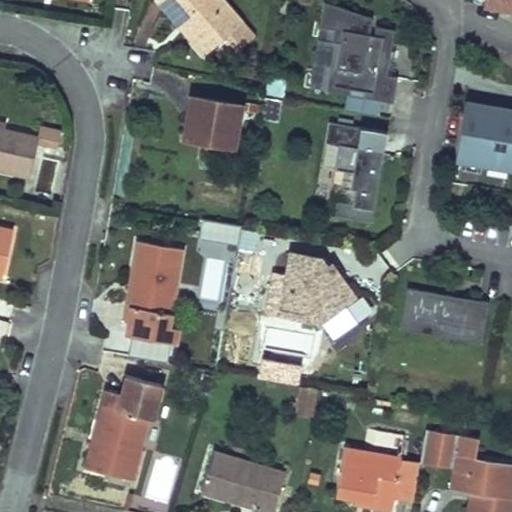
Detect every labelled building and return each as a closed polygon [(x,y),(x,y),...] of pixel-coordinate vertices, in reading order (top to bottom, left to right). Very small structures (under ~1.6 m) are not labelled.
[(242,30),(215,0),(159,0),(154,4),(179,33),(187,26),(212,55),(242,30)] [(378,63),(382,40),(392,41),(396,19),(377,16),(375,25),(370,24),(373,7),(331,0),(322,0),(318,24),(333,27),(330,39),(339,41),(335,64),(329,63),(324,89),(348,93),(349,87),(362,89),(361,95),(391,101),(397,66),(388,64),(378,63)] [(187,26),(179,33),(204,62),(212,55),(187,26)] [(388,64),(392,41),(382,40),(378,63),(388,64)] [(511,166),(511,106),(464,97),(453,155),(511,166)] [(191,103),(183,143),(234,153),(242,112),(191,103)] [(333,199),(331,214),(367,221),(378,166),(372,165),(374,152),(380,153),(384,130),(327,120),(324,140),(338,143),(333,167),(350,171),(348,186),(353,187),(350,202),(333,199)] [(0,128),(0,171),(32,178),(40,143),(59,147),(63,130),(43,126),(41,138),(4,130),(0,128)] [(378,166),(380,153),(374,152),(372,165),(378,166)] [(60,197),(66,161),(38,156),(31,192),(60,197)] [(199,299),(223,304),(239,226),(202,219),(195,254),(208,257),(199,299)] [(241,228),(238,247),(254,249),(257,230),(241,228)] [(0,275),(10,232),(0,229),(0,275)] [(135,240),(119,319),(162,328),(179,250),(135,240)] [(335,295),(330,288),(340,281),(326,261),(322,264),(315,254),(286,249),(282,272),(270,270),(263,308),(316,318),(335,295)] [(326,261),(323,256),(315,254),(322,264),(326,261)] [(335,295),(345,288),(340,281),(330,288),(335,295)] [(478,334),(481,314),(475,313),(477,299),(458,296),(457,304),(446,302),(447,294),(402,285),(395,327),(408,330),(410,316),(435,321),(432,334),(462,340),(464,331),(478,334)] [(457,304),(458,296),(447,294),(446,302),(457,304)] [(481,314),(484,300),(477,299),(475,313),(481,314)] [(432,334),(435,321),(410,316),(408,330),(432,334)] [(476,342),(478,334),(464,331),(462,340),(476,342)] [(131,476),(147,416),(154,418),(163,384),(128,374),(122,394),(103,389),(82,463),(131,476)] [(312,394),(296,392),(291,419),(307,422),(312,394)] [(413,455),(452,463),(448,483),(475,488),(469,511),(502,511),(511,467),(511,459),(473,451),(476,437),(419,425),(413,455)] [(396,451),(340,441),(331,490),(353,494),(352,499),(385,505),(389,488),(396,451)] [(212,442),(198,484),(270,507),(280,478),(274,477),(278,463),(212,442)] [(413,455),(396,451),(389,488),(407,492),(413,455)]
